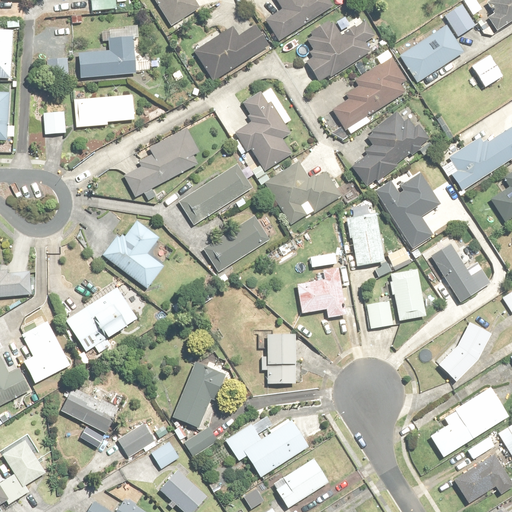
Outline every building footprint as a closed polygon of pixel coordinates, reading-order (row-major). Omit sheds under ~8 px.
[(125,4),(124,0),(91,0),(91,12),(116,11),(116,4),(125,4)] [(195,0),(155,0),(173,27),(201,8),(195,0)] [(263,22),(277,41),(329,6),(325,0),(277,0),(283,8),(263,22)] [(484,19),(494,34),(511,21),(511,0),(493,0),(486,5),(492,14),(484,19)] [(462,7),(445,17),(458,38),(475,28),(462,7)] [(312,61),(307,65),(319,84),(368,50),(365,46),(374,39),(363,23),(341,38),(331,23),(306,41),(314,52),(309,56),(312,61)] [(239,36),(232,27),(193,54),(213,83),(268,46),(254,26),(239,36)] [(138,40),(137,27),(124,27),(124,31),(108,32),(102,32),(102,43),(108,43),(109,53),(79,54),(80,79),(135,76),(134,40),(138,40)] [(460,55),(443,27),(398,56),(416,83),(460,55)] [(0,79),(9,80),(13,33),(0,32),(0,79)] [(505,75),(491,56),(471,71),(485,90),(505,75)] [(330,107),(345,131),(405,93),(400,85),(406,81),(391,58),(354,82),(358,88),(330,107)] [(68,60),(47,61),(47,82),(69,82),(68,60)] [(272,86),(243,102),(253,122),(232,133),(243,153),(252,148),(263,168),(289,153),(283,142),(294,136),(287,123),(291,120),(272,86)] [(0,141),(7,142),(10,95),(0,94),(0,141)] [(76,101),(78,130),(109,127),(109,123),(134,121),(132,97),(76,101)] [(65,114),(43,114),(44,136),(65,136),(65,114)] [(350,165),(369,189),(430,142),(411,119),(403,125),(395,114),(366,137),(373,147),(350,165)] [(143,194),(148,203),(158,197),(154,189),(198,165),(193,157),(199,154),(185,127),(147,148),(151,154),(135,163),(138,168),(124,175),(136,198),(143,194)] [(511,129),(489,145),(484,137),(446,163),(466,192),(511,161),(511,129)] [(299,162),(265,184),(291,225),(306,216),(300,207),(306,202),(314,214),(340,197),(323,171),(310,179),(299,162)] [(253,190),(237,166),(179,203),(195,228),(253,190)] [(400,185),(395,178),(375,191),(413,249),(433,235),(420,215),(440,201),(421,172),(400,185)] [(511,218),(511,175),(503,181),(509,191),(491,202),(504,223),(511,218)] [(352,239),(356,267),(383,262),(376,214),(362,216),(361,207),(351,209),(352,217),(347,218),(350,240),(352,239)] [(269,239),(255,218),(204,251),(218,272),(269,239)] [(159,238),(135,222),(124,239),(117,234),(101,258),(148,290),(164,267),(147,256),(159,238)] [(451,245),(431,257),(460,303),(480,290),(451,245)] [(412,263),(404,248),(388,256),(396,271),(412,263)] [(345,314),(338,268),(323,270),(325,282),(298,286),(302,313),(325,309),(326,317),(345,314)] [(416,270),(390,275),(399,322),(425,317),(416,270)] [(0,298),(31,296),(29,271),(0,272),(0,298)] [(117,288),(66,321),(87,352),(138,319),(117,288)] [(511,292),(502,299),(511,314),(511,292)] [(390,304),(367,307),(371,330),(394,326),(390,304)] [(491,333),(469,322),(458,346),(438,365),(454,382),(478,359),(491,333)] [(70,366),(48,323),(22,336),(33,356),(22,362),(34,385),(70,366)] [(261,355),(261,371),(267,371),(267,384),(294,384),(294,335),(267,335),(267,355),(261,355)] [(0,357),(0,406),(30,391),(18,368),(8,373),(0,357)] [(226,376),(195,363),(172,417),(203,430),(226,376)] [(119,409),(71,386),(59,412),(106,435),(119,409)] [(509,418),(490,387),(453,410),(455,412),(444,418),(448,424),(429,436),(442,458),(509,418)] [(260,478),(308,446),(291,420),(275,430),(265,415),(226,441),(240,462),(246,458),(260,478)] [(144,424),(117,440),(127,458),(154,443),(144,424)] [(511,425),(498,434),(511,458),(511,425)] [(219,441),(209,427),(183,444),(193,458),(219,441)] [(1,454),(14,475),(0,483),(0,506),(6,503),(8,507),(29,493),(25,485),(45,473),(25,440),(1,454)] [(168,442),(150,453),(159,470),(178,459),(168,442)] [(511,481),(494,453),(453,480),(469,504),(496,487),(501,495),(511,487),(511,481)] [(313,459),(272,484),(287,508),(328,483),(313,459)] [(177,470),(159,490),(182,511),(193,511),(207,497),(177,470)] [(146,511),(124,499),(115,511),(111,511),(94,501),(87,511),(146,511)] [(511,511),(511,501),(495,511),(511,511)]
